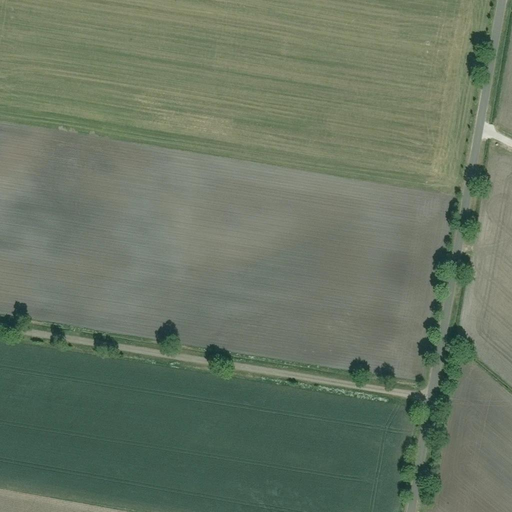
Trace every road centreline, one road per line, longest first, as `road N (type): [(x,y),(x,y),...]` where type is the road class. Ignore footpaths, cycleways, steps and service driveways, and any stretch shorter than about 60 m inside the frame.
road 1 (unclassified): [(433,401),(0,329)]
road 2 (unclassified): [(433,401),(504,0)]
